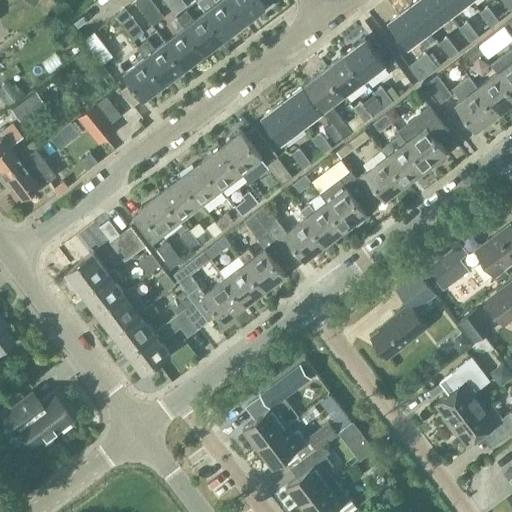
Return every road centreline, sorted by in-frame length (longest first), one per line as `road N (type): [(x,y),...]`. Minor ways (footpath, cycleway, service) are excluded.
road 1 (residential): [(8,259),(333,15)]
road 2 (residential): [(463,511),(306,305)]
road 3 (residential): [(306,305),(506,153)]
road 4 (residential): [(137,433),(8,259)]
road 5 (residential): [(179,400),(306,305)]
road 6 (residential): [(265,511),(179,400)]
road 7 (residential): [(137,433),(35,511)]
